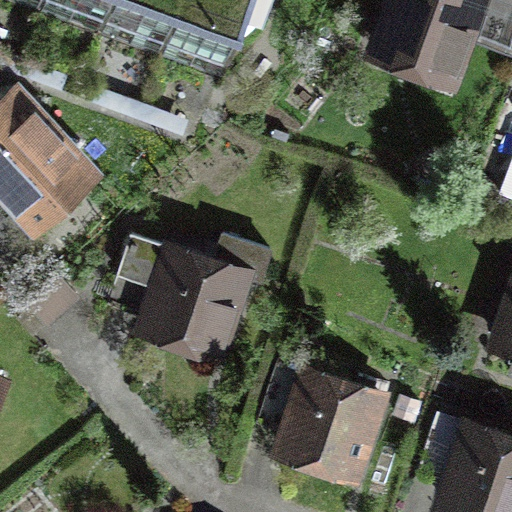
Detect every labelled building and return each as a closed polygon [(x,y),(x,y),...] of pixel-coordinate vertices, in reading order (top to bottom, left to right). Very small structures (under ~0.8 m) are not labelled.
[(13,0),(40,9),(43,0),(13,0)] [(43,0),(40,9),(101,32),(112,0),(43,0)] [(112,0),(101,32),(159,53),(178,0),(112,0)] [(252,0),(178,0),(159,53),(224,77),(252,0)] [(488,5),(472,0),(387,0),(364,63),(454,96),(488,5)] [(100,180),(15,91),(0,105),(0,201),(36,240),(100,180)] [(108,302),(225,343),(260,241),(228,230),(218,260),(133,231),(108,302)] [(511,318),(500,352),(511,356),(511,318)] [(271,462),(358,492),(391,397),(304,367),(271,462)] [(511,511),(511,437),(470,424),(441,511),(511,511)]
